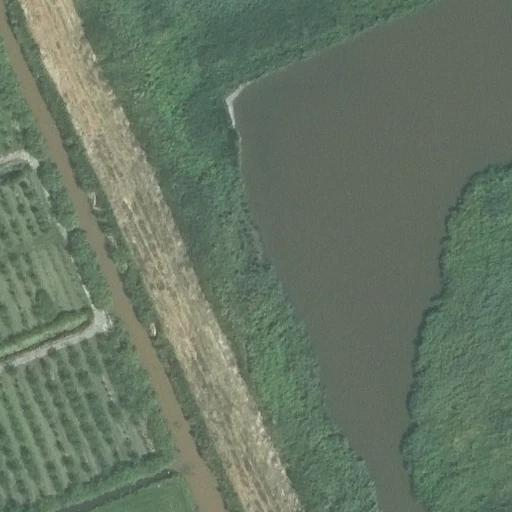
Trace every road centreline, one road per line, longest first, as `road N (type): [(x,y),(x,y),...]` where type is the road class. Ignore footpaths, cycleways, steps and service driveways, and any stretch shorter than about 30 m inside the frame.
road 1 (track): [(0,368),(105,326),(30,152),(0,164)]
road 2 (track): [(193,321),(279,511)]
